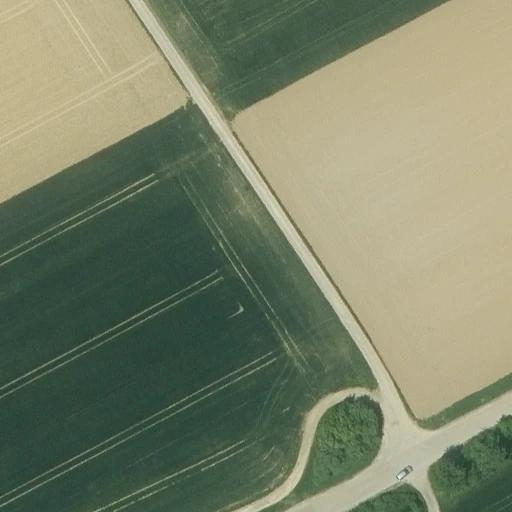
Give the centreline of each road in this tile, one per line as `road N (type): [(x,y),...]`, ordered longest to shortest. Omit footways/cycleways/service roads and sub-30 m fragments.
road 1 (track): [(134,0),(387,389),(426,511)]
road 2 (track): [(511,398),(305,511)]
road 3 (track): [(404,430),(385,418),(351,421),(313,470),(234,511)]
